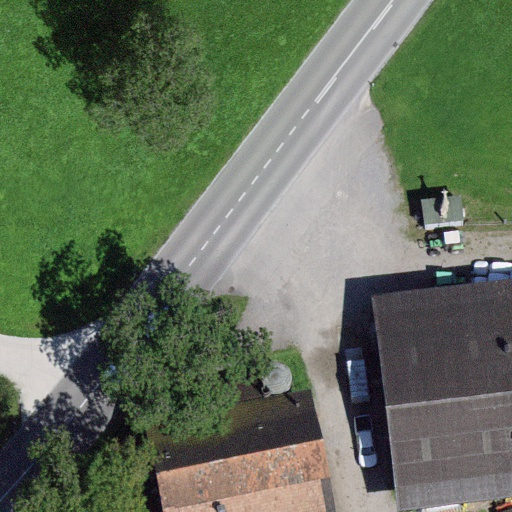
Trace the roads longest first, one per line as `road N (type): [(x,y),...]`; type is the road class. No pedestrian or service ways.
road 1 (tertiary): [(395,0),(93,395),(0,503)]
road 2 (track): [(366,511),(379,462),(290,137)]
